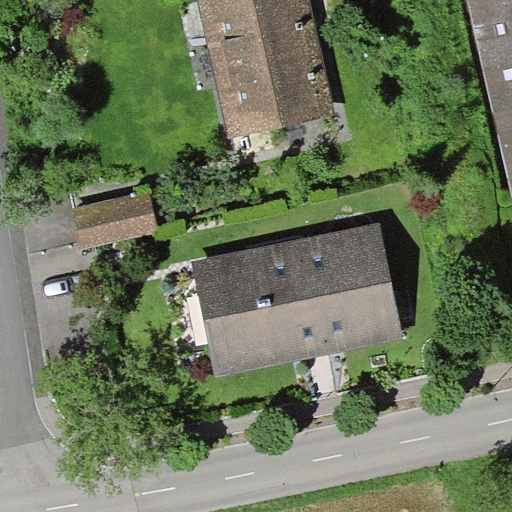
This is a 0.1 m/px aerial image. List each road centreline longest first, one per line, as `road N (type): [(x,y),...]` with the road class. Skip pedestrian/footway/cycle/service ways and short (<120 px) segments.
road 1 (tertiary): [(35,508),(511,421)]
road 2 (residential): [(35,508),(0,295)]
